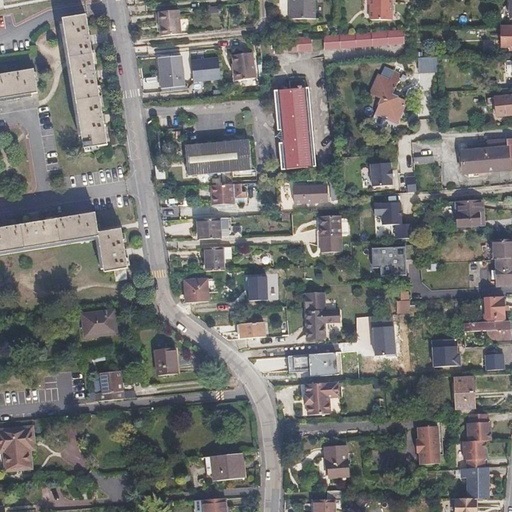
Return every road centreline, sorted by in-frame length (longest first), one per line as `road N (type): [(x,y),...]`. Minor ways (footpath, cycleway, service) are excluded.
road 1 (residential): [(0,416),(260,392)]
road 2 (residential): [(260,392),(167,306),(144,186)]
road 3 (residential): [(144,186),(116,0)]
road 4 (unknown): [(511,133),(425,141),(420,57)]
road 5 (residential): [(271,511),(260,392)]
